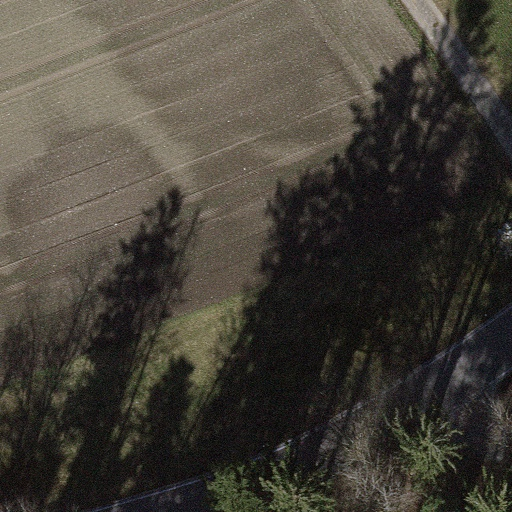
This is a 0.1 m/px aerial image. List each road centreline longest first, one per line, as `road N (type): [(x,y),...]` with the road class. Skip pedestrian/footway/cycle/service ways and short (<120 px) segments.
road 1 (unclassified): [(511,338),(389,425),(150,511)]
road 2 (track): [(511,128),(423,0)]
road 3 (track): [(511,444),(389,425)]
